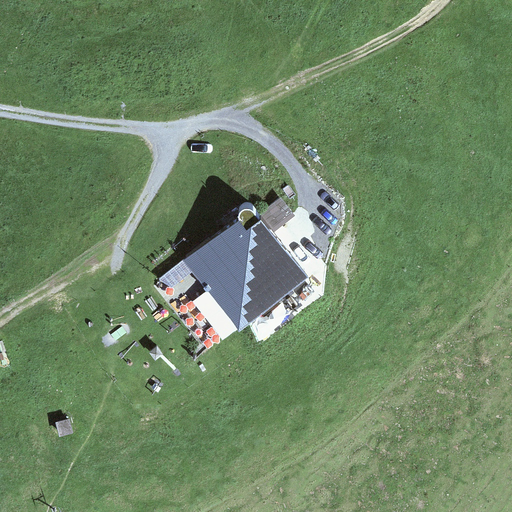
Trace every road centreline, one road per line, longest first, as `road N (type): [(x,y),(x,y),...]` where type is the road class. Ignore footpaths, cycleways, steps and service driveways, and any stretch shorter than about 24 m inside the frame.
road 1 (track): [(169,133),(229,117),(410,27),(446,0)]
road 2 (track): [(0,112),(169,133)]
road 3 (track): [(229,117),(279,144),(302,172),(310,203),(296,234)]
road 4 (track): [(169,133),(178,147),(115,262)]
road 5 (track): [(115,262),(57,283),(0,319)]
